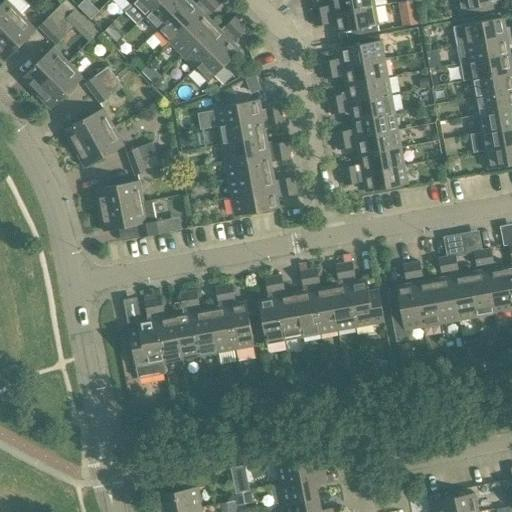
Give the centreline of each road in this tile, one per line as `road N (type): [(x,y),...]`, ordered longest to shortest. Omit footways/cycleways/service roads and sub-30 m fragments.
road 1 (residential): [(72,285),(334,237)]
road 2 (residential): [(334,237),(304,64),(288,28),(257,0)]
road 3 (residential): [(113,511),(72,285)]
road 4 (residential): [(72,285),(47,187),(0,118)]
road 5 (residential): [(367,511),(369,475),(511,441)]
road 6 (residential): [(334,237),(511,205)]
